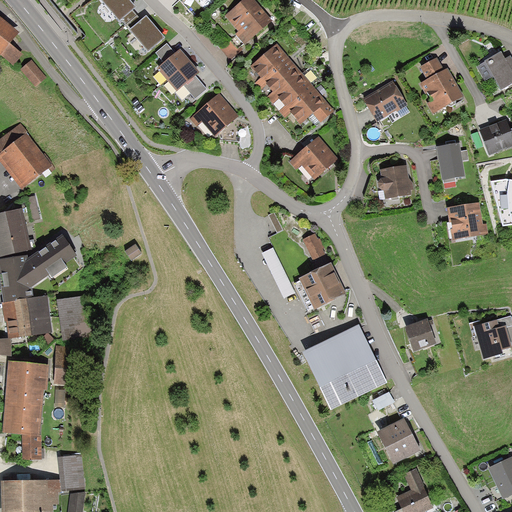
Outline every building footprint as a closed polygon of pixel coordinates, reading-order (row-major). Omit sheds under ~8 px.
[(126,0),(101,0),(99,2),(117,23),(134,9),(126,0)] [(254,0),(245,0),(226,17),(238,31),(235,34),(245,46),(273,22),(254,0)] [(143,18),(127,32),(146,54),(162,40),(143,18)] [(0,57),(12,68),(23,55),(10,44),(18,34),(0,19),(0,57)] [(232,63),(242,56),(232,44),(223,51),(232,63)] [(275,45),(249,68),(299,125),(307,118),(315,128),(332,113),(324,104),(326,103),(320,96),(306,81),(292,65),(279,50),(275,45)] [(178,51),(156,70),(176,93),(198,74),(178,51)] [(500,54),(482,63),(497,92),(511,83),(511,65),(508,57),(503,60),(500,54)] [(426,81),(419,86),(429,102),(425,105),(432,117),(462,98),(445,70),(443,71),(436,59),(419,70),(426,81)] [(21,70),(34,87),(44,79),(31,62),(21,70)] [(403,106),(390,84),(358,101),(371,124),(403,106)] [(236,117),(217,95),(188,120),(195,128),(201,124),(213,138),(236,117)] [(511,140),(505,121),(478,132),(487,157),(511,147),(511,140)] [(19,125),(0,139),(0,166),(20,191),(52,168),(25,134),(19,125)] [(289,163),(308,185),(335,160),(316,139),(289,163)] [(457,145),(435,149),(440,183),(463,179),(457,145)] [(405,166),(378,171),(380,179),(376,185),(378,189),(383,193),(385,201),(410,197),(405,166)] [(511,182),(507,181),(493,183),(504,225),(511,223),(511,182)] [(479,226),(476,204),(441,209),(446,243),(486,237),(485,225),(479,226)] [(0,257),(29,251),(20,211),(0,215),(0,257)] [(309,261),(322,256),(313,235),(300,241),(309,261)] [(26,256),(0,260),(0,296),(1,302),(30,298),(28,289),(76,257),(61,237),(27,260),(26,256)] [(131,261),(140,254),(135,246),(126,253),(131,261)] [(276,251),(264,256),(285,302),(297,297),(276,251)] [(330,268),(293,285),(305,313),(343,295),(330,268)] [(47,296),(30,298),(1,302),(6,341),(9,341),(52,335),(47,296)] [(82,296),(54,301),(62,344),(90,338),(82,296)] [(509,319),(471,328),(480,360),(502,354),(501,351),(509,349),(504,329),(511,327),(509,319)] [(426,320),(403,328),(412,353),(435,345),(426,320)] [(326,411),(384,383),(356,326),(298,354),(326,411)] [(6,341),(0,340),(0,356),(10,358),(9,341),(6,341)] [(73,385),(74,346),(57,346),(57,385),(73,385)] [(45,366),(7,362),(0,429),(0,432),(21,435),(38,437),(45,366)] [(66,407),(68,392),(57,390),(55,405),(66,407)] [(385,394),(368,402),(373,412),(390,405),(385,394)] [(417,451),(400,419),(373,434),(389,466),(417,451)] [(38,437),(21,435),(21,460),(40,461),(40,437),(38,437)] [(82,456),(59,458),(61,480),(61,490),(85,489),(82,456)] [(500,500),(511,494),(511,464),(509,459),(485,470),(500,500)] [(414,470),(403,476),(409,490),(394,497),(401,511),(428,511),(432,510),(414,470)] [(61,480),(1,483),(1,511),(53,511),(54,505),(59,506),(59,492),(61,492),(61,490),(61,480)] [(80,511),(84,493),(69,494),(66,511),(80,511)]
